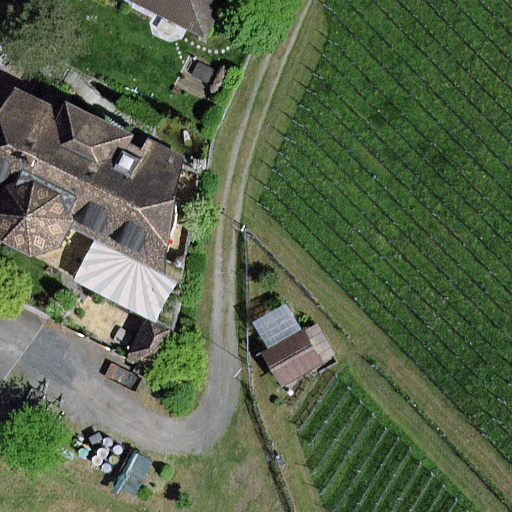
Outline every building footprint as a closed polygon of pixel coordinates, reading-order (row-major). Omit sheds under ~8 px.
[(131,0),(207,39),(226,0),(131,0)] [(215,69),(199,61),(191,77),(208,85),(215,69)] [(62,111),(17,89),(0,121),(0,192),(4,195),(0,203),(0,233),(3,243),(32,258),(61,249),(71,229),(95,241),(74,281),(157,323),(177,284),(163,277),(184,160),(67,101),(62,111)] [(337,358),(318,325),(303,333),(287,306),(254,324),(269,350),(263,354),(282,389),(337,358)] [(174,334),(147,320),(127,359),(170,381),(174,334)]
